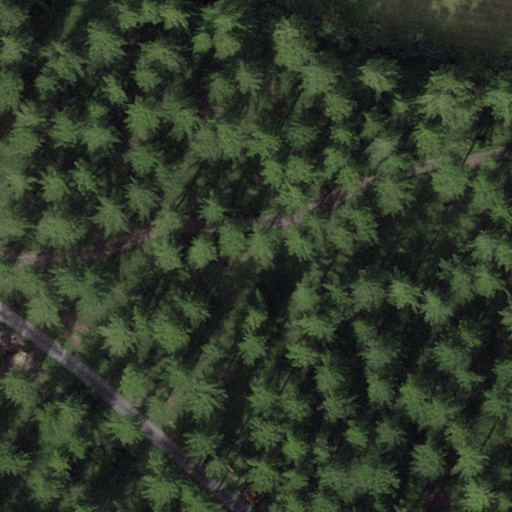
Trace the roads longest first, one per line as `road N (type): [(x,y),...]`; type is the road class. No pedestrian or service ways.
road 1 (track): [(0,266),(307,204),(411,162),(511,150)]
road 2 (unclassified): [(0,310),(242,511)]
